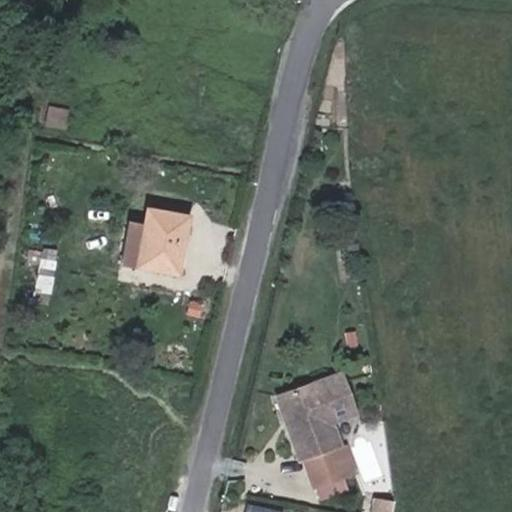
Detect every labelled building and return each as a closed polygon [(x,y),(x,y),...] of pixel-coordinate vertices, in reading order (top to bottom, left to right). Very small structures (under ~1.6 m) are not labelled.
[(64,132),(69,109),(46,106),(42,129),(64,132)] [(146,207),(143,226),(135,263),(135,266),(174,274),(186,215),(146,207)] [(135,263),(143,226),(128,223),(120,261),(135,263)] [(30,246),(29,260),(39,261),(36,300),(53,302),(58,248),(30,246)] [(288,428),(313,500),(357,483),(344,445),(336,448),(327,422),(353,413),(338,373),(282,394),(294,426),(288,428)] [(276,397),(288,428),(294,426),(282,394),(276,397)] [(373,511),(396,511),(399,498),(376,495),(373,511)]
